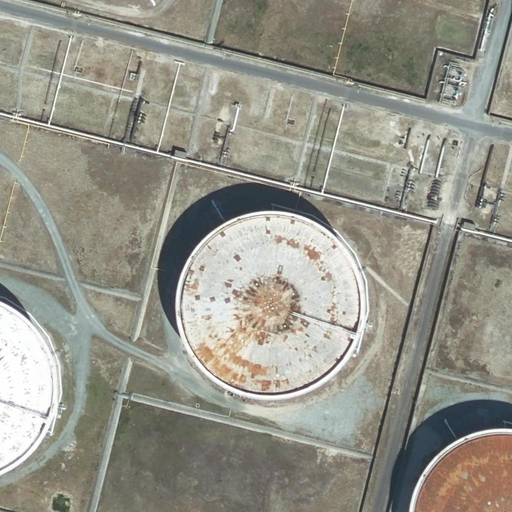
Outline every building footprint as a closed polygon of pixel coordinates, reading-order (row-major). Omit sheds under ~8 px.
[(188,151),(179,149),(177,149),(175,157),(186,160),(188,152),(188,151)] [(356,352),(360,344),(361,342),(365,333),(367,325),(368,317),(369,308),(369,299),(368,290),(366,280),(364,272),(360,263),(356,256),(351,248),(346,241),(339,234),(331,228),(323,223),(316,219),(307,215),(297,212),(289,211),(280,210),(270,210),(262,211),(252,213),(244,215),(235,219),(226,224),(218,230),(212,235),(205,242),(200,248),(196,255),(191,264),(188,271),(185,281),(183,289),(182,298),(182,307),(183,316),(185,326),(187,335),(191,344),(196,353),(201,360),(207,367),(213,373),(220,379),(229,385),(236,389),(245,392),(254,395),(264,397),(272,397),(282,397),(290,396),(300,394),(307,392),(316,388),(324,384),(332,379),(338,374),(344,368),(350,360),(356,352)] [(479,226),(466,224),(465,229),(465,231),(477,234),(478,228),(479,226)] [(54,431),(58,423),(59,421),(62,411),(64,402),(65,393),(65,384),(64,374),(62,366),(59,356),(56,348),(52,341),(47,333),(42,326),(35,319),(28,314),(20,308),(12,303),(4,300),(0,298),(0,478),(8,475),(16,471),(24,466),(31,461),(38,454),(45,447),(49,440),(54,431)] [(511,511),(511,428),(508,428),(500,428),(490,430),(482,432),(473,435),(464,439),(455,445),(449,450),(442,456),(436,462),(431,469),(426,477),(422,485),(419,494),(416,504),(415,511),(511,511)]
